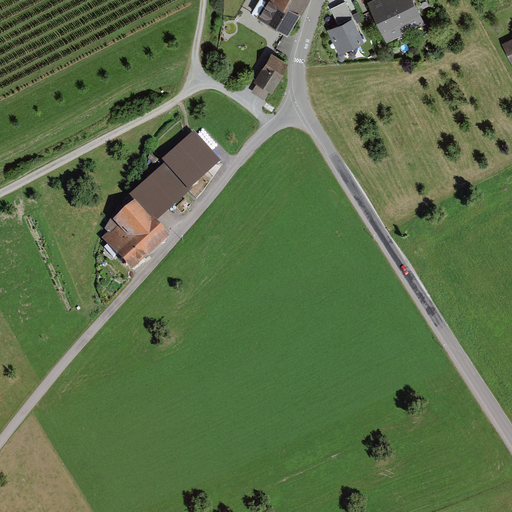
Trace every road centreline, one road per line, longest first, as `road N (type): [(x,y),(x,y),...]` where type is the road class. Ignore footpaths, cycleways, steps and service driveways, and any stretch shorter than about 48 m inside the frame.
road 1 (residential): [(303,104),(272,126),(0,444)]
road 2 (unclassified): [(303,104),(511,437)]
road 3 (track): [(272,126),(201,76),(173,101),(0,195)]
